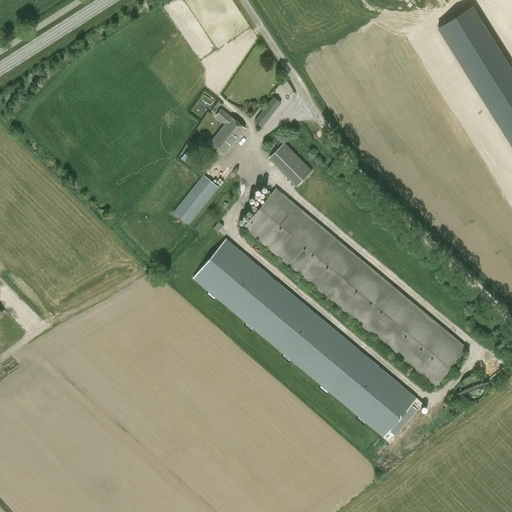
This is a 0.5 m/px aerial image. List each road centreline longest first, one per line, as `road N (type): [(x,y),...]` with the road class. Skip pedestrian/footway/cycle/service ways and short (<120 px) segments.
road 1 (unclassified): [(511,314),(353,159),(243,0)]
road 2 (secondary): [(0,68),(108,0)]
